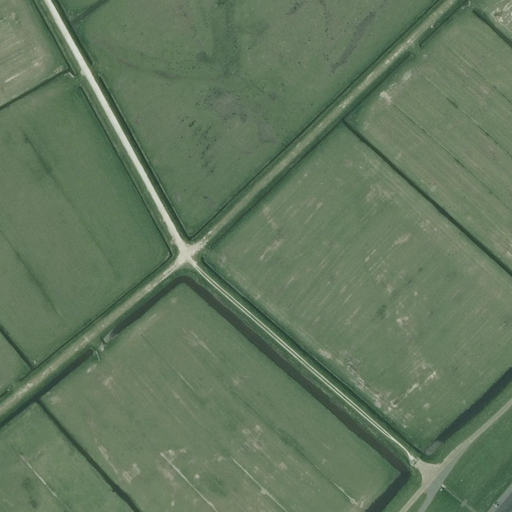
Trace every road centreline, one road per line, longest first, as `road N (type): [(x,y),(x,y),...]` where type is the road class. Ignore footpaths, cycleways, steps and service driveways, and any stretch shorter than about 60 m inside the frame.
road 1 (track): [(187,257),(452,0)]
road 2 (track): [(187,257),(432,477)]
road 3 (track): [(47,0),(187,257)]
road 4 (track): [(0,410),(187,257)]
